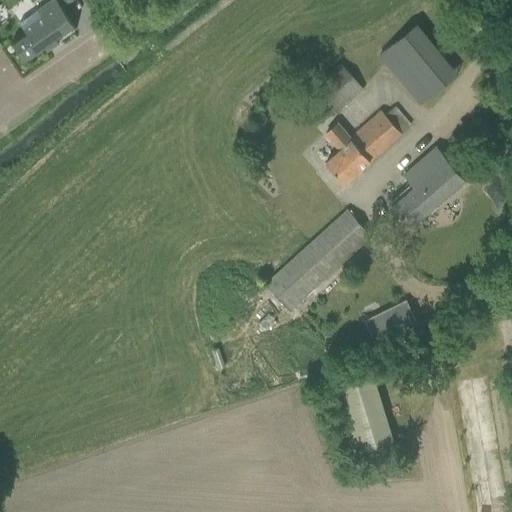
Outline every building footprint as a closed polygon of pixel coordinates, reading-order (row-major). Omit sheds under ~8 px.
[(58,42),(76,29),(55,0),(52,0),(19,23),(26,32),(11,42),(27,64),(46,50),(47,51),(59,42),(58,42)] [(380,55),(420,105),(435,93),(394,44),(380,55)] [(347,102),(362,89),(341,65),(310,92),(331,116),(347,102)] [(324,163),(330,169),(343,184),(410,125),(395,107),(385,116),(381,111),(351,137),(337,121),(322,134),(338,151),(324,163)] [(511,142),(497,154),(508,169),(511,166),(511,142)] [(412,228),(466,180),(436,146),(403,175),(411,184),(390,203),(412,228)] [(265,285),(288,311),(371,236),(347,210),(265,285)] [(413,318),(373,338),(380,353),(421,334),(413,318)] [(350,334),(340,342),(348,352),(358,344),(350,334)] [(378,368),(328,384),(350,458),(401,443),(378,368)]
